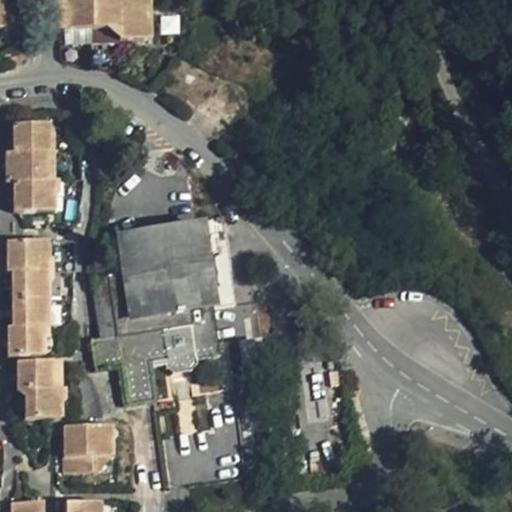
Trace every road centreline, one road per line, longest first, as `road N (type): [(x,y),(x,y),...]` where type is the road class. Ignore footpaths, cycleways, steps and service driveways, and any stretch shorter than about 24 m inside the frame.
road 1 (residential): [(0,87),(75,79),(133,97),(241,195),(367,344),(403,375)]
road 2 (residential): [(511,180),(451,89),(424,0)]
road 3 (residential): [(403,375),(386,477),(307,511)]
road 4 (residential): [(403,375),(511,438)]
